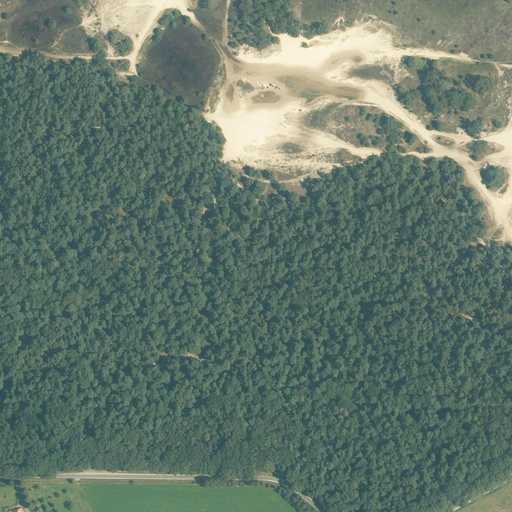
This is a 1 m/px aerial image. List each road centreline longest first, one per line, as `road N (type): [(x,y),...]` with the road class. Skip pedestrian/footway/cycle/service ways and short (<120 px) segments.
road 1 (unclassified): [(0,476),(270,478),(322,511)]
road 2 (track): [(228,0),(221,168)]
